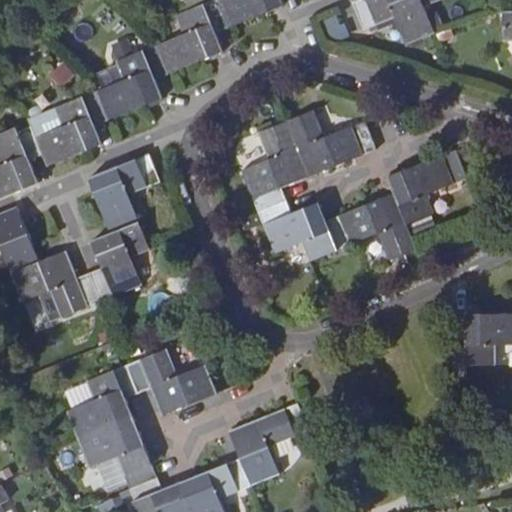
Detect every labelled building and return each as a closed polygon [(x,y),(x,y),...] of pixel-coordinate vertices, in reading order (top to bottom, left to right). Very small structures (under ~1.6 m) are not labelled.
[(214,0),(176,16),(186,34),(116,62),(123,80),(56,107),(62,124),(34,135),(31,127),(18,133),(16,127),(0,133),(0,165),(0,166),(0,198),(39,183),(31,164),(44,158),(47,166),(102,145),(94,124),(108,119),(163,98),(155,79),(223,52),(216,32),(283,6),(280,0),(214,0)] [(360,0),(354,3),(365,30),(396,18),(409,45),(436,34),(423,6),(437,0),(360,0)] [(511,5),(504,6),(503,41),(511,41),(511,5)] [(76,74),(83,66),(57,45),(50,53),(76,74)] [(48,72),(57,88),(73,80),(63,63),(48,72)] [(416,249),(414,244),(407,225),(435,213),(426,195),(468,178),(456,149),(388,177),(394,193),(326,220),(322,210),(294,221),(286,201),(280,187),(309,175),(376,148),(366,121),(326,138),(314,111),(259,133),(269,160),(242,172),(275,253),(303,242),(310,261),(339,250),(379,233),(389,260),(416,249)] [(0,213),(0,245),(1,245),(24,302),(50,291),(61,318),(142,285),(132,258),(151,251),(139,222),(127,194),(161,181),(160,179),(150,153),(88,178),(110,233),(94,240),(105,268),(90,274),(77,279),(66,251),(38,262),(17,207),(0,213)] [(451,379),(467,380),(467,365),(495,366),(496,345),(511,345),(511,313),(467,314),(466,349),(451,349),(451,379)] [(310,431),(299,404),(229,431),(240,458),(180,481),(167,486),(162,475),(138,415),(131,398),(139,395),(152,390),(163,416),(218,394),(206,365),(179,376),(168,350),(87,382),(93,401),(66,412),(90,468),(123,455),(140,497),(133,500),(137,511),(225,511),(220,498),(280,475),(270,447),(310,431)]
